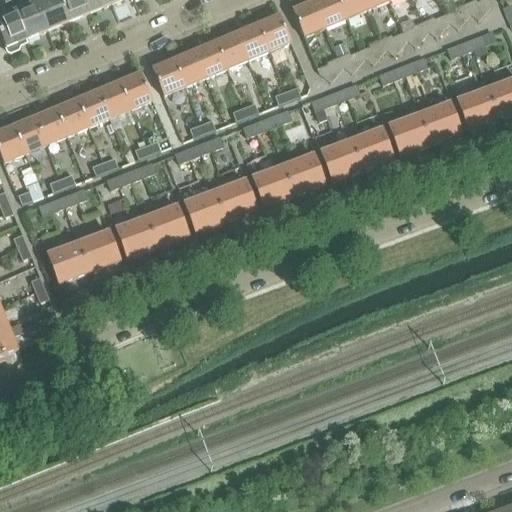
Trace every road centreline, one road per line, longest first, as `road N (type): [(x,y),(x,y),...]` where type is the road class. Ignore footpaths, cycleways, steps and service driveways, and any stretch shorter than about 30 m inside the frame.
road 1 (residential): [(0,402),(97,336),(511,180)]
road 2 (residential): [(0,94),(230,0)]
